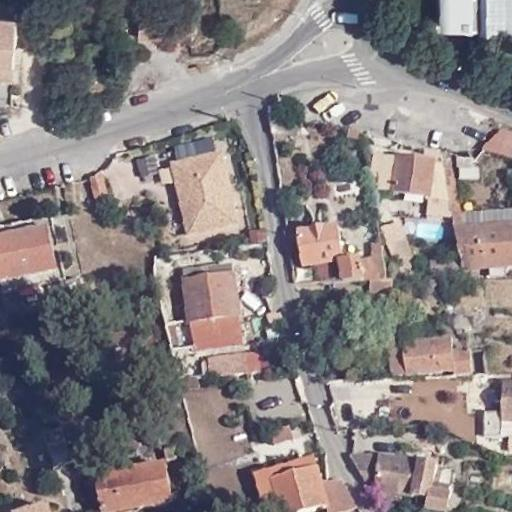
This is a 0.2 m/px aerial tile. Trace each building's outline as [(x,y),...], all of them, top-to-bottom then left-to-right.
[(511,0),(483,0),(483,30),(511,29),(511,0)] [(137,35),(192,39),(193,20),(139,15),(137,35)] [(0,79),(12,81),(18,23),(0,21),(0,79)] [(268,109),(272,134),(293,139),(297,115),(268,109)] [(361,139),(360,130),(348,127),(346,135),(361,139)] [(511,153),(511,133),(501,128),(483,146),(510,159),(511,153)] [(461,266),(483,265),(479,225),(462,226),(447,150),(438,148),(461,266)] [(435,158),(398,151),(393,190),(430,195),(435,158)] [(237,223),(221,154),(173,165),(178,185),(188,187),(191,201),(182,203),(189,234),(237,223)] [(459,176),(481,176),(481,157),(459,157),(459,176)] [(101,170),(90,178),(96,198),(107,196),(101,170)] [(191,201),(188,187),(178,185),(182,203),(191,201)] [(483,265),(511,264),(511,223),(479,225),(483,265)] [(314,263),(317,281),(357,280),(386,279),(380,242),(370,243),(373,256),(344,258),(338,224),(299,230),(304,264),(314,263)] [(0,238),(0,276),(1,282),(8,281),(57,270),(48,228),(0,238)] [(416,268),(406,234),(387,240),(397,273),(416,268)] [(240,332),(231,267),(184,273),(191,337),(240,332)] [(270,287),(269,278),(259,279),(259,292),(266,292),(265,287),(270,287)] [(391,293),(391,280),(386,279),(357,280),(357,293),(391,293)] [(8,281),(1,282),(4,295),(11,293),(8,281)] [(83,293),(80,281),(59,286),(62,298),(83,293)] [(456,371),(455,375),(469,375),(470,350),(454,350),(454,335),(391,337),(392,373),(456,371)] [(269,340),(256,338),(253,363),(267,364),(269,340)] [(101,372),(124,366),(120,343),(95,349),(101,372)] [(212,377),(247,373),(246,353),(210,356),(212,377)] [(197,378),(198,378),(205,377),(204,361),(180,363),(181,379),(182,379),(197,378)] [(48,371),(54,391),(75,385),(69,366),(48,371)] [(132,383),(128,372),(111,379),(116,389),(132,383)] [(180,389),(181,389),(199,387),(198,378),(197,378),(182,379),(181,379),(178,379),(178,380),(180,389)] [(345,419),(377,413),(370,378),(338,385),(345,419)] [(481,411),(479,435),(511,436),(511,382),(503,382),(502,412),(481,411)] [(72,419),(69,409),(55,413),(58,422),(72,419)] [(42,432),(52,467),(74,462),(64,427),(42,432)] [(172,446),(163,447),(164,457),(173,456),(172,446)] [(349,455),(368,488),(426,497),(426,508),(446,511),(450,486),(433,483),(436,462),(382,454),(358,453),(352,453),(349,455)] [(315,511),(327,509),(328,511),(344,511),(357,508),(341,480),(321,486),(314,460),(255,477),(264,511),(315,511)] [(169,502),(164,461),(96,471),(100,510),(169,502)] [(87,511),(90,511),(89,500),(81,500),(82,511),(87,511)] [(44,511),(41,503),(13,511),(44,511)]
